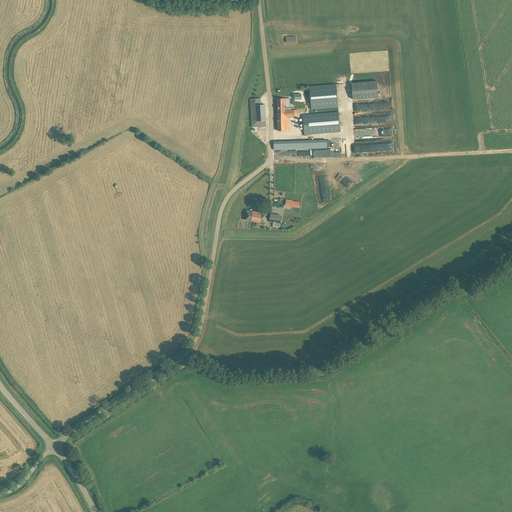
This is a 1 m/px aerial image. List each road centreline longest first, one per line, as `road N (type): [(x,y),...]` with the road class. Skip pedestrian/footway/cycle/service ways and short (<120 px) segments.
road 1 (unclassified): [(54,446),(195,343),(222,205),(271,155),(259,0)]
road 2 (track): [(268,163),(511,151)]
